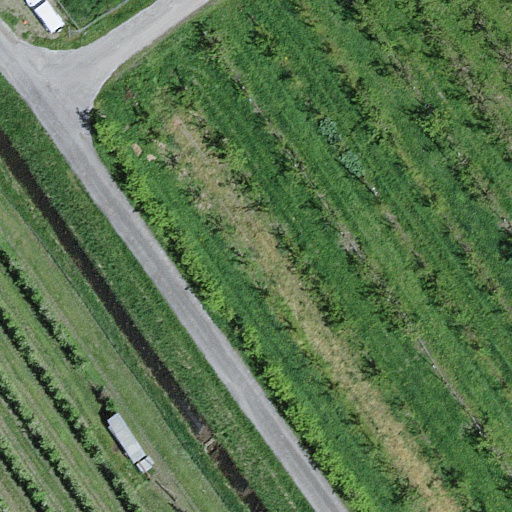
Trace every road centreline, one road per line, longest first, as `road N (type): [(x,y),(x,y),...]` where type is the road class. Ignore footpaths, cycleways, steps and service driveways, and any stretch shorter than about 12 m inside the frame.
road 1 (track): [(334,511),(0,42)]
road 2 (track): [(38,96),(179,0)]
